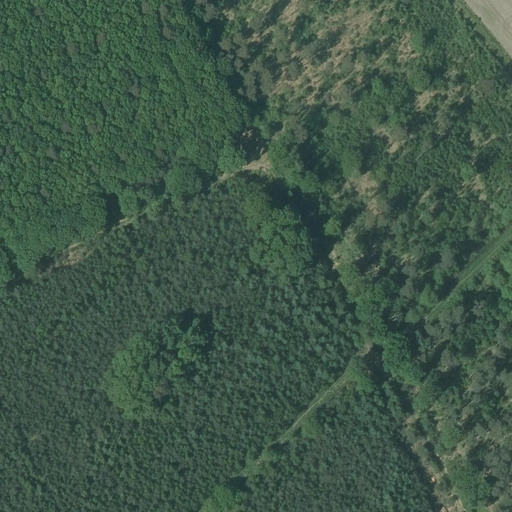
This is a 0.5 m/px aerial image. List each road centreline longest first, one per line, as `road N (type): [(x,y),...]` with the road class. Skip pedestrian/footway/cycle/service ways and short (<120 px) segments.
road 1 (track): [(0,278),(265,160)]
road 2 (track): [(370,350),(201,511)]
road 3 (track): [(511,237),(378,364)]
road 4 (track): [(464,511),(382,360)]
